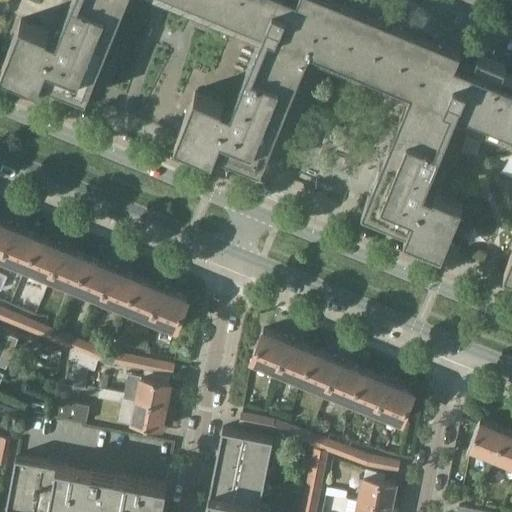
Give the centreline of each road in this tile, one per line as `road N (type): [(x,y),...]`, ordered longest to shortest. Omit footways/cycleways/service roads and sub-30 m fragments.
road 1 (secondary): [(511,317),(252,211)]
road 2 (secondary): [(252,211),(0,106)]
road 3 (residential): [(184,511),(237,253)]
road 4 (secondary): [(0,160),(237,253)]
road 5 (secondary): [(237,253),(460,349)]
road 6 (residential): [(423,511),(460,349)]
